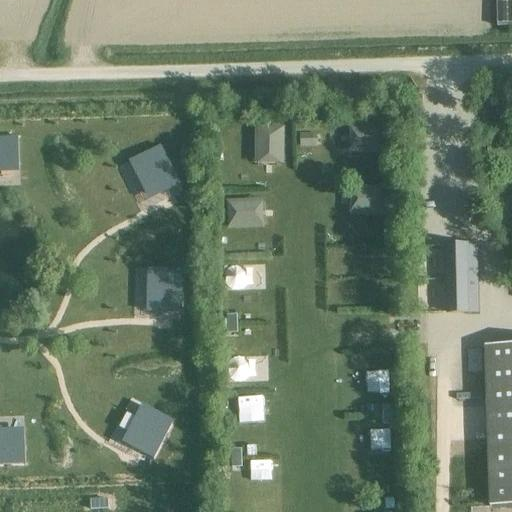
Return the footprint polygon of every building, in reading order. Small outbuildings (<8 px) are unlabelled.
[(511,0),(494,0),(495,26),(511,26),(511,0)] [(344,123),(335,123),(335,132),(344,132),(344,123)] [(312,135),(300,135),(300,147),(312,147),(312,135)] [(17,136),(0,136),(0,170),(14,170),(13,157),(17,157),(17,136)] [(144,157),(132,163),(148,194),(160,188),(162,192),(180,182),(161,144),(142,154),(144,157)] [(511,194),(502,194),(502,244),(511,243),(511,194)] [(440,288),(446,287),(447,313),(467,313),(465,247),(445,248),(446,275),(440,275),(440,288)] [(161,273),(148,273),(148,308),(160,308),(160,312),(180,313),(181,313),(182,270),(161,269),(161,273)] [(234,314),(225,314),(225,332),(235,332),(234,314)] [(511,507),(511,346),(485,348),(490,508),(511,507)] [(390,406),(380,406),(381,424),(390,424),(390,406)] [(141,409),(125,440),(137,446),(135,449),(153,459),(173,421),(155,411),(153,415),(141,409)] [(0,465),(23,464),(23,444),(19,444),(19,431),(0,431),(0,465)] [(234,447),(224,447),(224,456),(234,456),(234,447)] [(255,447),(246,447),(246,456),(255,456),(255,447)] [(394,482),(385,483),(386,490),(394,490),(394,482)] [(107,500),(90,501),(90,511),(107,511),(107,500)] [(401,501),(392,501),(392,511),(396,511),(402,511),(401,501)]
